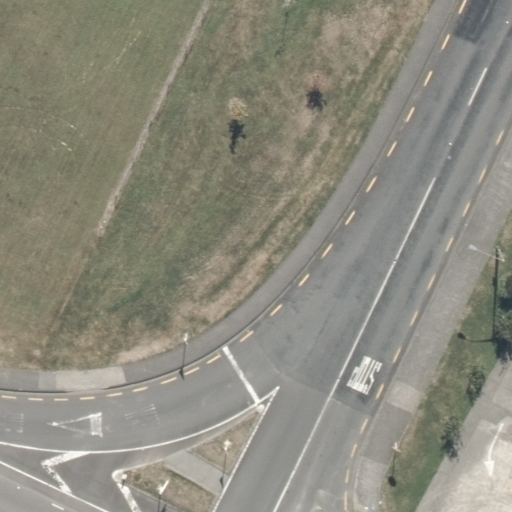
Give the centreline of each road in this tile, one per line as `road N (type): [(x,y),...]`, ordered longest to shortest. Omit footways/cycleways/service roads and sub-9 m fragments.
road 1 (secondary): [(0,419),(138,420),(359,327)]
road 2 (residential): [(359,327),(511,13)]
road 3 (residential): [(276,511),(359,327)]
